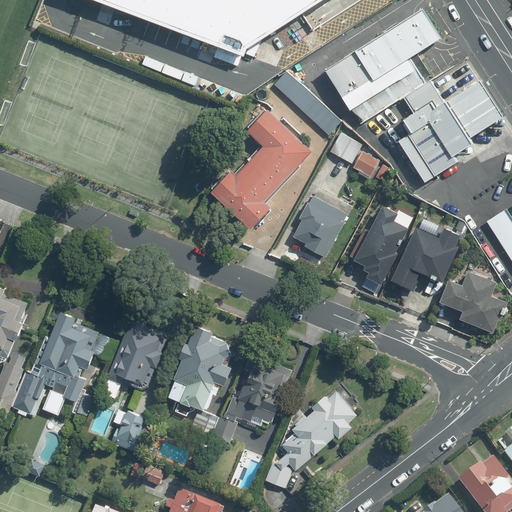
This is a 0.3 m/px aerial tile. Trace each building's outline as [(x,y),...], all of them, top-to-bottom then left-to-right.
[(319,0),(99,0),(242,56),(246,47),(319,0)] [(400,139),(426,180),(455,163),(450,156),(472,142),(469,138),(502,118),(479,81),(448,100),(418,52),(442,37),(423,8),(325,68),(351,110),(366,122),(404,99),(412,112),(403,118),(411,132),(400,139)] [(290,71),(277,86),(331,134),(343,121),(290,71)] [(242,171),(235,163),(213,186),(255,229),(278,207),(270,199),(322,143),(272,95),(266,101),(270,105),(250,125),(269,143),(242,171)] [(365,146),(345,131),(333,147),(353,162),(365,146)] [(383,158),(366,148),(356,166),(373,176),(383,158)] [(319,186),(303,217),(306,218),(297,235),(309,241),(307,244),(329,255),(355,204),(319,186)] [(407,228),(413,218),(399,210),(397,213),(382,206),(369,232),(364,229),(350,256),(354,259),(353,261),(365,267),(363,270),(368,273),(366,278),(367,278),(362,287),(377,294),(398,255),(395,254),(408,229),(407,228)] [(511,208),(510,206),(487,221),(511,261),(511,208)] [(419,229),(415,228),(391,281),(413,291),(422,273),(442,283),(459,247),(456,246),(460,235),(424,219),(419,229)] [(448,280),(439,303),(462,312),(459,320),(493,333),(498,320),(501,321),(508,303),(492,296),(497,283),(468,271),(462,286),(448,280)] [(32,301),(0,287),(0,344),(12,350),(32,301)] [(79,316),(65,311),(41,371),(29,367),(13,407),(33,415),(46,381),(80,395),(98,352),(90,348),(96,335),(75,327),(79,316)] [(150,319),(137,314),(111,377),(127,384),(129,379),(146,386),(168,334),(147,325),(150,319)] [(217,331),(200,325),(173,395),(209,408),(219,381),(230,385),(238,365),(228,361),(230,355),(237,352),(232,341),(215,335),(217,331)] [(275,420),(296,368),(254,352),(248,367),(254,370),(243,397),(236,394),(229,411),(264,425),(267,417),(275,420)] [(362,413),(340,388),(297,426),(300,430),(287,441),(292,451),(280,461),(285,468),(292,461),(299,469),(362,413)] [(150,415),(131,408),(120,436),(139,443),(150,415)] [(511,511),(511,473),(497,453),(463,478),(488,511),(511,511)] [(167,471),(138,460),(133,474),(162,485),(167,471)] [(179,485),(170,506),(181,511),(180,511),(225,511),(228,505),(179,485)] [(469,511),(454,492),(428,511),(469,511)]
